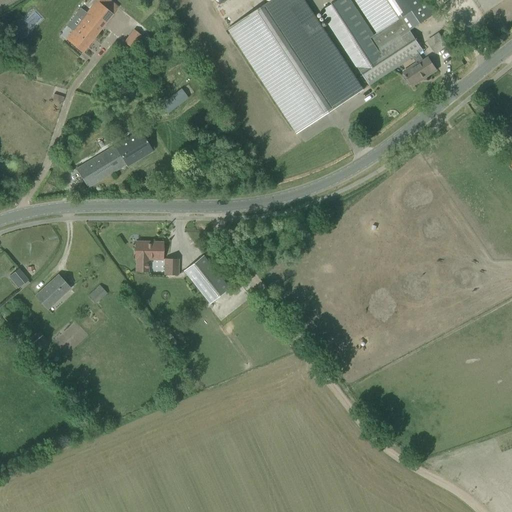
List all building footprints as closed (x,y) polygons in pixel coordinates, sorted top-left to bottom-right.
[(82,53),(118,7),(108,0),(96,0),(86,13),(80,8),(75,15),(81,20),(72,31),(66,39),(82,53)] [(303,0),(271,0),(228,29),(297,133),(363,90),(303,0)] [(413,58),(418,53),(423,50),(410,31),(436,13),(426,0),(355,0),(377,34),(375,36),(351,0),(338,0),(320,11),(368,84),(413,58)] [(123,40),(133,49),(143,37),(133,28),(123,40)] [(427,41),(435,53),(446,45),(439,34),(427,41)] [(413,58),(416,64),(404,72),(406,75),(405,75),(407,78),(407,77),(408,79),(407,81),(409,84),(411,83),(413,86),(436,70),(428,58),(423,61),(418,53),(413,58)] [(168,113),(187,98),(180,90),(161,105),(168,113)] [(127,166),(153,151),(140,130),(77,168),(88,187),(115,171),(114,168),(125,162),(127,166)] [(135,259),(135,272),(148,272),(149,268),(149,259),(162,259),(162,254),(162,251),(164,250),(164,247),(162,246),(162,244),(148,244),(149,242),(135,242),(135,252),(135,259)] [(228,289),(203,256),(184,271),(210,304),(228,289)] [(177,275),(178,260),(165,259),(165,275),(177,275)] [(16,288),(26,279),(18,269),(8,278),(16,288)] [(70,288),(58,275),(35,296),(47,309),(70,288)] [(95,304),(107,293),(100,286),(88,297),(95,304)] [(25,339),(36,353),(48,343),(37,329),(25,339)]
